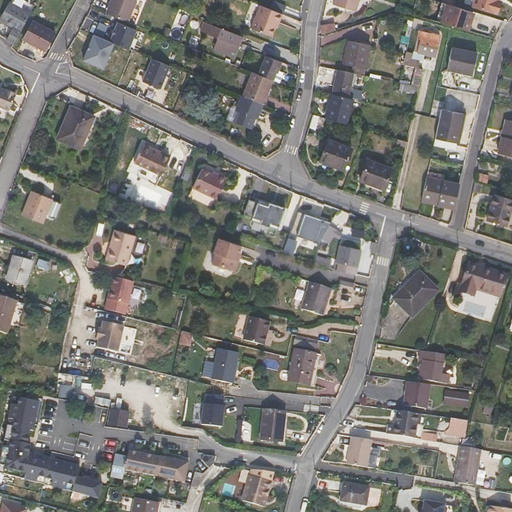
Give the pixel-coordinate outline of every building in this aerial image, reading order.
[(111,0),(112,0),(107,13),(126,21),(132,7),(134,0),(111,0)] [(274,0),(268,0),(266,7),(281,13),(284,4),(274,0)] [(335,0),(334,5),(354,11),(357,0),(335,0)] [(474,0),(473,4),(494,11),(497,0),(474,0)] [(0,20),(13,28),(6,40),(13,44),(31,12),(11,1),(0,18),(0,20)] [(465,30),(471,11),(445,3),(438,22),(465,30)] [(277,21),(281,13),(266,7),(259,4),(250,27),(270,35),(274,26),(276,21),(277,21)] [(139,10),(132,7),(126,21),(133,24),(139,10)] [(55,33),(33,21),(24,39),(45,51),(55,33)] [(107,25),(98,22),(93,34),(102,38),(107,25)] [(136,30),(117,22),(114,28),(111,34),(112,34),(109,41),(128,49),(136,30)] [(217,38),(213,50),(234,58),(242,37),(203,22),(200,31),(217,38)] [(334,30),(331,22),(321,25),(319,34),(321,35),(334,30)] [(419,30),(417,37),(420,38),(424,39),(421,52),(434,56),(439,34),(432,32),(432,34),(419,30)] [(102,38),(93,34),(83,57),(102,66),(113,42),(109,41),(102,38)] [(343,64),(351,66),(350,72),(353,73),(364,75),(370,45),(348,40),(343,64)] [(446,69),(455,71),(471,75),(476,54),(451,48),(446,69)] [(411,59),(412,53),(406,51),(403,65),(416,68),(418,61),(411,59)] [(281,62),(265,56),(259,74),(272,80),(275,71),(277,71),(278,68),(281,62)] [(161,86),(169,66),(152,59),(144,79),(161,86)] [(275,71),(272,80),(281,83),(285,71),(278,68),(277,71),(275,71)] [(350,72),(337,70),(331,94),(348,96),(353,73),(350,72)] [(259,74),(252,72),(243,96),(261,103),(263,104),(272,80),(259,74)] [(421,75),(414,74),(412,85),(419,86),(421,75)] [(401,83),(400,90),(417,94),(419,86),(412,85),(401,83)] [(0,106),(2,107),(9,111),(15,95),(7,91),(1,88),(0,88),(0,106)] [(345,123),(352,99),(331,94),(325,118),(345,123)] [(261,103),(243,96),(237,110),(255,117),(261,103)] [(70,105),(57,138),(80,148),(94,115),(70,105)] [(457,142),(460,128),(463,112),(442,108),(439,119),(435,137),(457,142)] [(233,121),(251,128),(255,117),(237,110),(233,121)] [(308,127),(313,129),(318,116),(312,115),(308,127)] [(511,120),(508,120),(504,136),(500,135),(496,153),(511,156),(511,120)] [(327,140),(319,160),(343,170),(351,150),(327,140)] [(159,154),(153,151),(154,149),(143,144),(134,163),(161,176),(169,159),(159,154)] [(360,179),(383,188),(391,168),(368,159),(360,179)] [(217,175),(216,177),(210,175),(198,170),(190,189),(216,200),(225,179),(217,175)] [(454,208),(459,186),(426,179),(422,197),(439,201),(438,205),(454,208)] [(34,190),(31,189),(25,204),(28,205),(34,190)] [(56,216),(62,202),(34,190),(28,205),(25,204),(21,213),(44,223),(48,213),(56,216)] [(486,220),(505,225),(511,202),(511,199),(494,194),(486,220)] [(251,217),(250,220),(277,229),(284,207),(276,205),(275,204),(274,208),(267,206),(268,202),(257,198),(256,202),(251,217)] [(251,217),(256,202),(248,199),(243,214),(251,217)] [(268,202),(267,206),(274,208),(275,204),(276,205),(277,202),(269,199),(268,202)] [(288,208),(284,207),(277,229),(280,230),(288,208)] [(315,220),(316,217),(297,210),(289,233),(297,235),(304,216),(315,220)] [(320,241),(328,226),(331,222),(316,217),(315,220),(304,216),(297,235),(320,243),(320,241)] [(336,231),(328,226),(320,241),(328,245),(336,231)] [(126,265),(135,235),(113,229),(105,259),(126,265)] [(214,238),(212,249),(235,257),(236,253),(237,253),(238,248),(229,245),(229,242),(214,238)] [(343,239),(340,246),(333,269),(352,275),(360,252),(358,252),(360,245),(343,239)] [(232,270),(235,269),(237,261),(234,260),(235,257),(212,249),(211,252),(212,252),(210,264),(232,270)] [(13,256),(6,279),(25,284),(32,261),(13,256)] [(40,259),(37,266),(46,270),(49,262),(40,259)] [(472,295),(474,288),(499,296),(506,274),(469,262),(459,291),(472,295)] [(419,271),(393,298),(412,317),(438,290),(419,271)] [(124,314),(127,302),(133,280),(114,276),(112,284),(111,288),(109,288),(107,297),(104,309),(124,314)] [(300,308),(322,315),(331,288),(309,281),(300,308)] [(352,292),(353,286),(339,281),(338,288),(352,292)] [(17,328),(25,305),(0,296),(0,332),(5,334),(8,325),(17,328)] [(263,344),(269,322),(249,316),(242,339),(263,344)] [(99,339),(97,346),(118,352),(123,326),(104,321),(102,328),(99,328),(97,339),(99,339)] [(232,381),(237,351),(216,347),(210,377),(232,381)] [(313,384),(319,354),(294,350),(288,380),(313,384)] [(439,382),(443,360),(444,354),(424,351),(420,350),(418,359),(422,360),(419,378),(439,382)] [(403,405),(426,408),(430,384),(406,381),(403,405)] [(72,397),(73,385),(60,384),(59,396),(72,397)] [(468,407),(471,392),(446,388),(443,404),(468,407)] [(222,404),(223,394),(206,392),(205,402),(202,401),(200,422),(221,425),(223,404),(222,404)] [(39,416),(42,402),(31,399),(14,396),(0,454),(0,473),(98,496),(101,482),(76,476),(79,461),(66,458),(65,461),(54,458),(36,454),(34,459),(28,457),(31,444),(26,443),(29,429),(32,430),(34,424),(36,415),(39,416)] [(490,415),(493,406),(485,403),(482,413),(490,415)] [(281,441),(285,411),(263,409),(259,439),(281,441)] [(497,421),(501,411),(497,410),(493,419),(497,421)] [(125,427),(127,413),(110,411),(108,425),(125,427)] [(387,426),(386,433),(411,437),(413,424),(417,425),(419,414),(395,411),(393,425),(387,424),(387,426)] [(456,427),(466,428),(467,421),(457,419),(456,427)] [(250,442),(251,421),(237,421),(236,441),(250,442)] [(371,439),(352,436),(351,442),(370,445),(371,439)] [(370,445),(351,442),(346,464),(366,467),(370,445)] [(481,450),(459,446),(457,459),(479,463),(481,450)] [(124,469),(184,482),(188,462),(128,449),(127,456),(114,453),(110,476),(122,479),(124,469)] [(215,456),(203,454),(201,460),(208,467),(213,463),(215,456)] [(479,463),(457,459),(453,481),(475,485),(479,463)] [(262,507),(274,472),(252,469),(240,500),(262,507)] [(202,473),(194,471),(190,485),(197,488),(198,484),(199,484),(202,473)] [(343,482),(340,500),(365,505),(368,487),(343,482)] [(132,511),(155,511),(157,503),(135,498),(132,511)] [(446,506),(446,505),(423,500),(422,509),(420,509),(419,511),(448,511),(448,510),(446,506)] [(25,511),(26,510),(3,503),(0,511),(25,511)]
